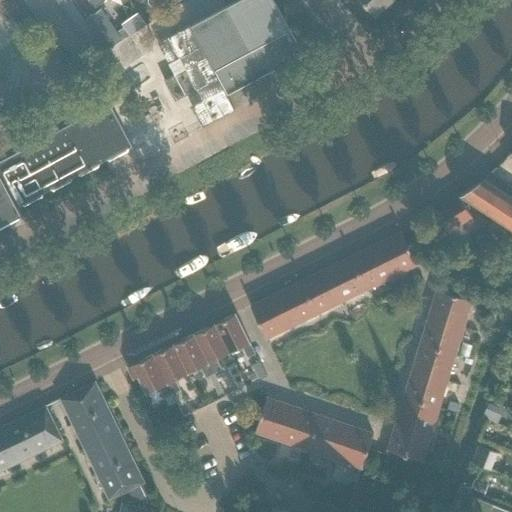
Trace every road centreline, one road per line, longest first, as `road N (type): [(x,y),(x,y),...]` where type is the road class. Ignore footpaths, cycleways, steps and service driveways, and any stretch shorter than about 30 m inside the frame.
road 1 (tertiary): [(103,352),(417,195),(465,159),(511,105)]
road 2 (residential): [(0,248),(369,59)]
road 3 (residential): [(192,511),(165,483),(103,352)]
